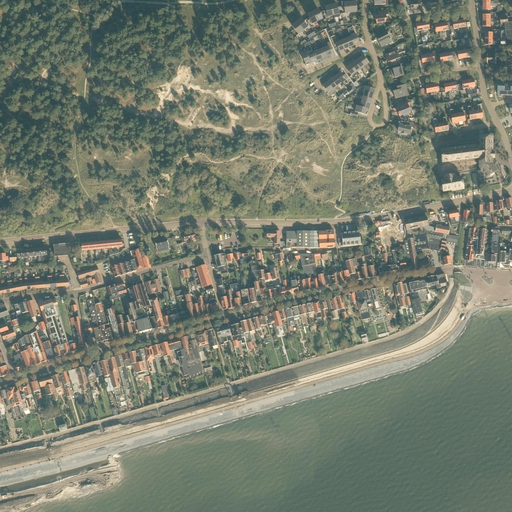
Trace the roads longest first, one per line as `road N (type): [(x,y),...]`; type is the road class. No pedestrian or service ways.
road 1 (residential): [(511,274),(450,269),(223,317)]
road 2 (tertiary): [(0,242),(201,222)]
road 3 (tertiary): [(335,222),(511,190)]
road 4 (residential): [(206,254),(337,249),(335,222)]
road 5 (residential): [(223,317),(88,356)]
road 6 (residential): [(206,254),(75,292)]
road 7 (tertiary): [(201,222),(335,222)]
